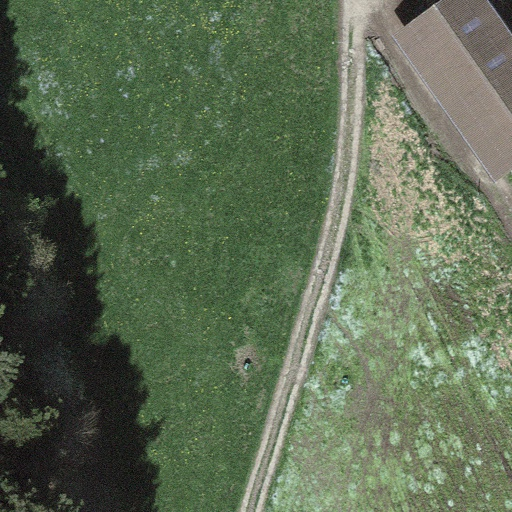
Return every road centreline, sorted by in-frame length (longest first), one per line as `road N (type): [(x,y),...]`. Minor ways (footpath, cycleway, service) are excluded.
road 1 (track): [(347,0),(351,64),(310,322),(248,511)]
road 2 (track): [(511,215),(366,0)]
